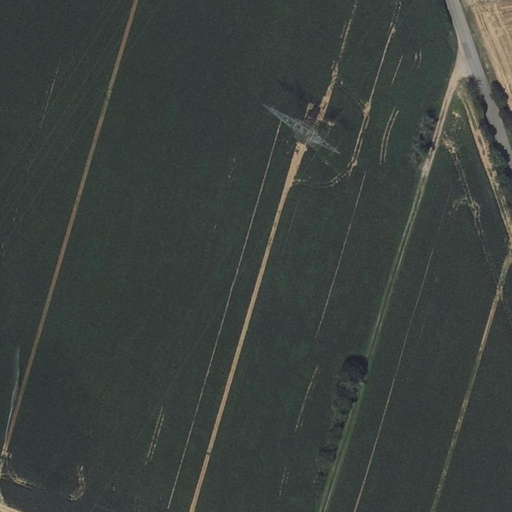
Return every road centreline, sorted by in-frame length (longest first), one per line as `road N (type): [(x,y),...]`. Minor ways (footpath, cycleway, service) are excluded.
road 1 (track): [(469,46),(321,511)]
road 2 (unclassified): [(451,0),(511,163)]
